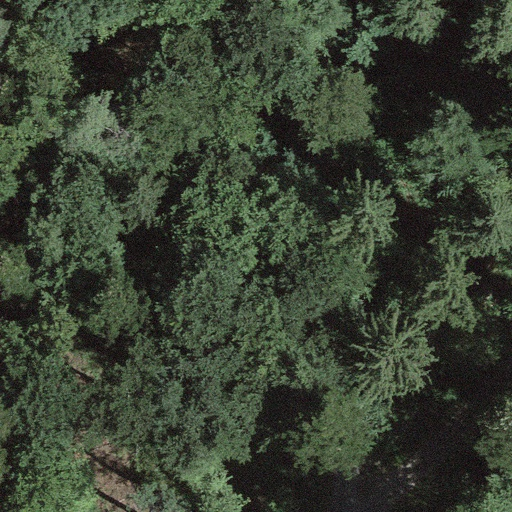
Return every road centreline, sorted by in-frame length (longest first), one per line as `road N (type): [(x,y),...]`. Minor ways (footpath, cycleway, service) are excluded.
road 1 (track): [(334,0),(355,511)]
road 2 (track): [(511,355),(364,511)]
